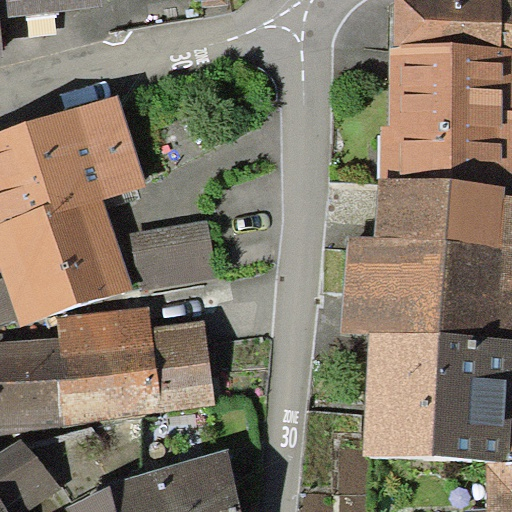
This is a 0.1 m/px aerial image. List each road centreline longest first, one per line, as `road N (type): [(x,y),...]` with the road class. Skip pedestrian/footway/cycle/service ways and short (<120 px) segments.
road 1 (residential): [(301,2),(301,216),(272,511)]
road 2 (residential): [(0,95),(244,32),(301,2)]
